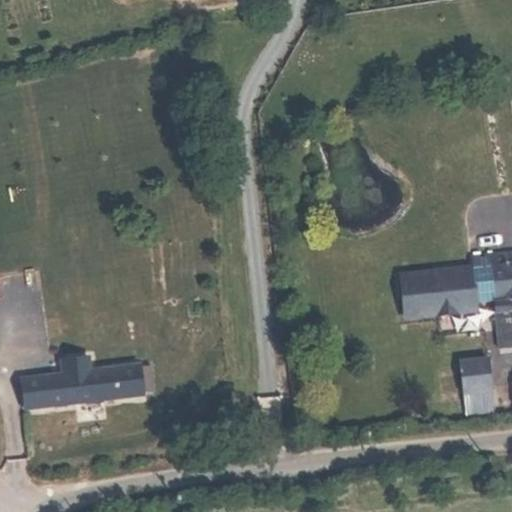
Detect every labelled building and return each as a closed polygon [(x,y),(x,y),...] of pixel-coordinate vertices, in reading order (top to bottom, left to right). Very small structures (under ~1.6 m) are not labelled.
[(395,271),(401,314),(472,305),(471,297),(489,295),(495,342),(511,339),(511,245),(465,251),(466,262),(395,271)] [(470,363),(458,365),(462,396),(486,394),(483,362),(470,363)] [(126,368),(32,389),(38,416),(132,395),(126,368)] [(38,416),(32,389),(13,394),(18,421),(38,416)] [(462,396),(464,422),(489,419),(486,394),(462,396)]
